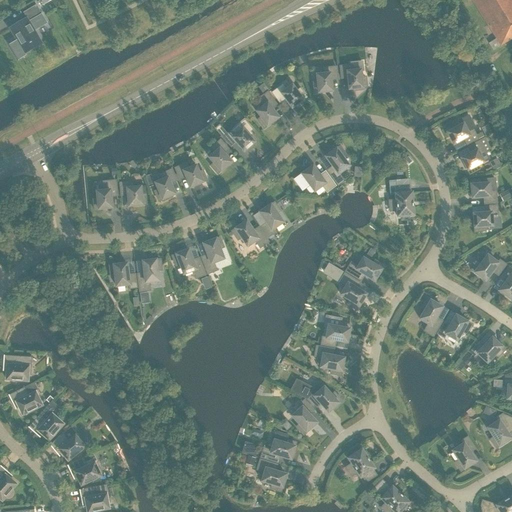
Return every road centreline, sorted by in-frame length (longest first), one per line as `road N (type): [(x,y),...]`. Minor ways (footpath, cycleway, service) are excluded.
road 1 (unclassified): [(61,235),(144,234),(201,217),(327,122),(375,119),(407,133),(439,172),(442,243),(426,267)]
road 2 (secondary): [(100,117),(262,30)]
road 3 (unclassified): [(377,418),(370,366),(380,321),(426,267)]
